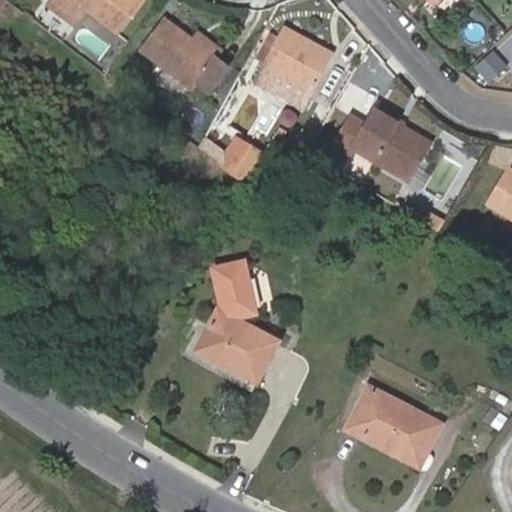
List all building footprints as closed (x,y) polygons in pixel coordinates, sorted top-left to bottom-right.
[(117,34),(143,1),(141,0),(50,0),(47,5),(76,27),(88,12),(117,34)] [(215,60),(193,43),(165,21),(142,51),(193,90),(196,85),(209,95),(228,71),(215,60)] [(262,67),(312,94),(333,57),(284,29),(262,67)] [(193,43),(215,60),(222,51),(199,34),(193,43)] [(312,94),(262,67),(254,81),(304,108),(312,94)] [(375,113),(401,128),(403,124),(377,109),(375,113)] [(367,126),(351,116),(334,146),(350,156),(353,151),(408,183),(430,145),(401,128),(375,113),(367,126)] [(203,141),(199,148),(231,171),(236,165),(203,141)] [(0,174),(0,177),(42,204),(60,175),(16,148),(0,174)] [(511,171),(510,171),(489,207),(511,220),(511,171)] [(219,311),(192,360),(252,393),(278,343),(236,321),(237,318),(254,314),(240,263),(210,271),(223,309),(221,310),(221,312),(219,311)] [(425,441),(432,444),(441,427),(370,389),(348,430),(412,465),(425,441)] [(425,441),(412,465),(419,469),(432,444),(425,441)]
